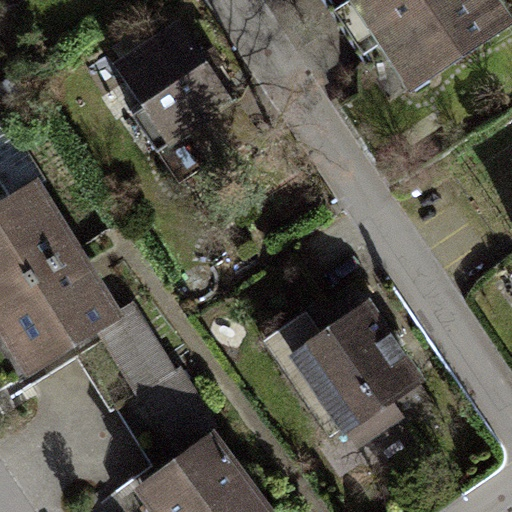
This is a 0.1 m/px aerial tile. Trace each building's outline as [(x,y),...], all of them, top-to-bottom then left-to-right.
[(511,17),(500,0),(345,0),(406,92),(511,22),(511,17)] [(185,26),(112,72),(164,155),(237,109),(185,26)] [(42,183),(0,208),(0,325),(32,379),(100,339),(134,397),(142,392),(173,374),(131,304),(119,311),(42,183)] [(301,312),(263,339),(330,436),(415,377),(361,298),(314,331),(301,312)] [(177,446),(127,486),(146,511),(261,511),(205,434),(215,424),(183,368),(173,374),(142,392),(177,446)]
